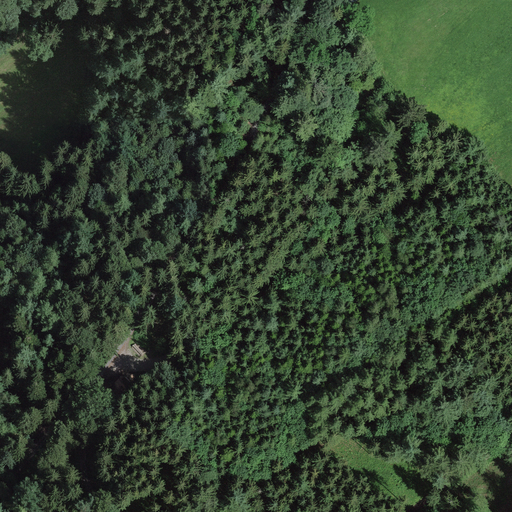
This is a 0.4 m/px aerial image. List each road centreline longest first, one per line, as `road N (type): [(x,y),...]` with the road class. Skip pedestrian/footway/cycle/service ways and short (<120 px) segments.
road 1 (unclassified): [(325,0),(224,198),(75,407),(0,489)]
road 2 (track): [(408,511),(440,481),(511,438)]
road 3 (track): [(75,407),(89,488),(119,511)]
